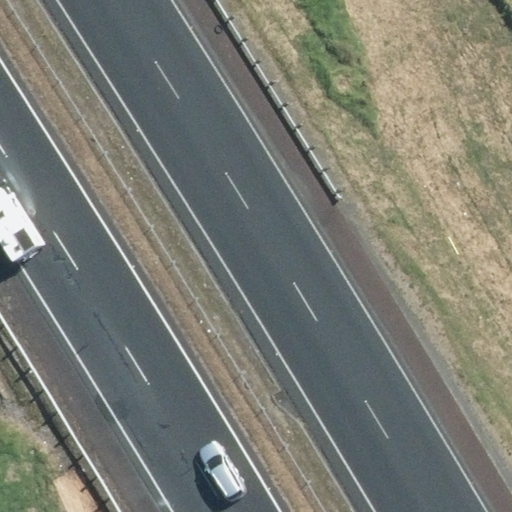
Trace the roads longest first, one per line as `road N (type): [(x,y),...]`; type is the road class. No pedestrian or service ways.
road 1 (motorway): [(183,65),(430,511)]
road 2 (motorway): [(200,511),(0,168)]
